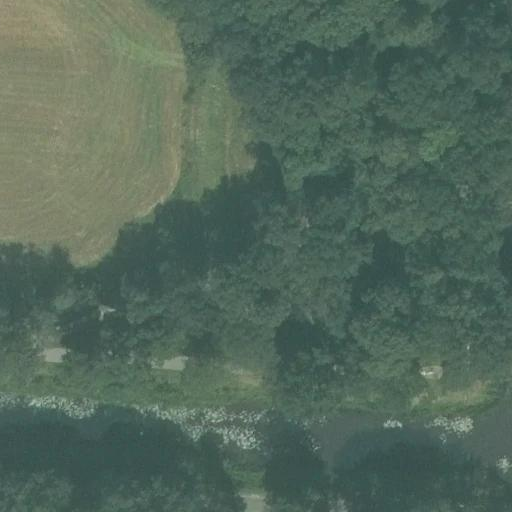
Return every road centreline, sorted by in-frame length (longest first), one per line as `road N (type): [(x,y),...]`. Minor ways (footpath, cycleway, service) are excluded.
road 1 (track): [(238,0),(304,198),(308,222),(300,243),(271,264),(14,351)]
road 2 (unclassified): [(463,371),(0,350)]
road 3 (unclassified): [(406,511),(0,489)]
